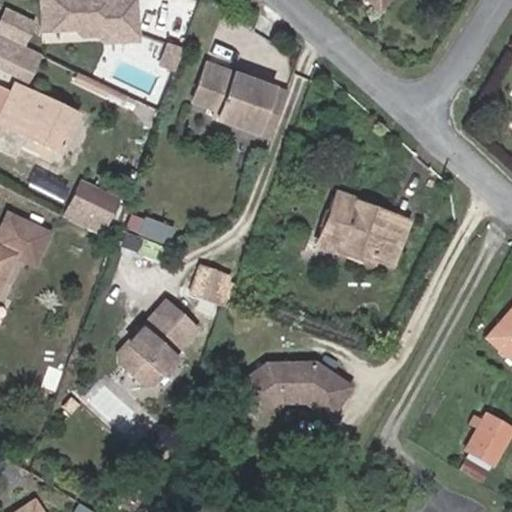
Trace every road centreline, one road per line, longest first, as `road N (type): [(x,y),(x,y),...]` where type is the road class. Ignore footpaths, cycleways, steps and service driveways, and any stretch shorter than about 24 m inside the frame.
road 1 (unknown): [(499,195),(460,241),(392,382),(346,399)]
road 2 (residential): [(416,120),(284,0)]
road 3 (residential): [(416,120),(492,0)]
road 4 (residential): [(511,206),(416,120)]
